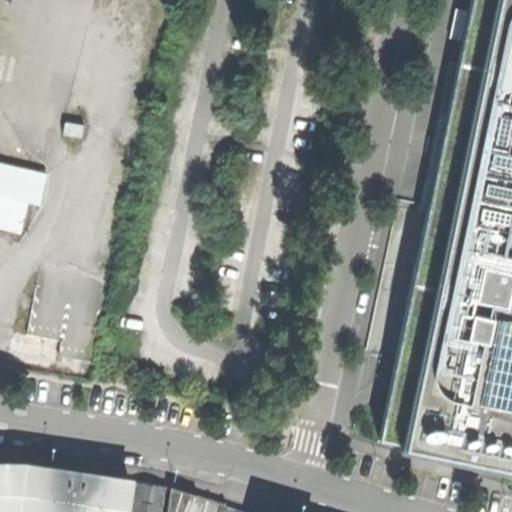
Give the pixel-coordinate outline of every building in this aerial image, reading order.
[(511,0),(470,0),(378,439),(432,450),(511,467),(511,0)] [(82,125),(63,122),(61,133),(79,137),(82,125)] [(0,227),(20,232),(25,212),(27,202),(39,204),(46,174),(0,163),(0,227)] [(124,511),(129,480),(24,465),(0,464),(0,511),(124,511)] [(158,511),(163,487),(138,483),(133,511),(158,511)]
